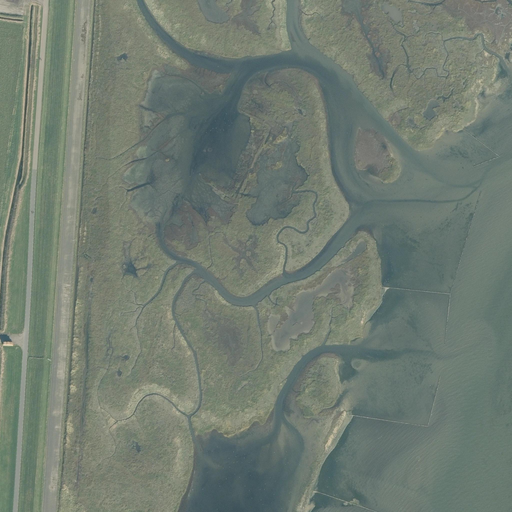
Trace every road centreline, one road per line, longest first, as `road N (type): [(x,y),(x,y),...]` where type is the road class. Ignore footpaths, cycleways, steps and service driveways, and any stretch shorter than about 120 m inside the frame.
road 1 (track): [(81,0),(43,511)]
road 2 (unclassified): [(14,511),(46,0)]
